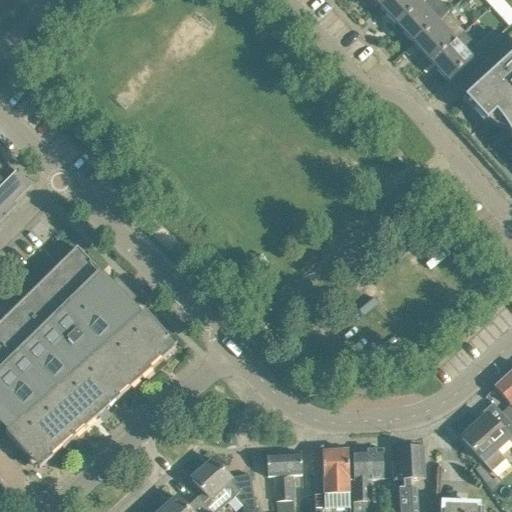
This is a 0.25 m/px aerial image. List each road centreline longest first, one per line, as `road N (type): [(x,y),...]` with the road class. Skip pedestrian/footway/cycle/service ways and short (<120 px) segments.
road 1 (residential): [(511,336),(406,414),(336,422),(286,409),(228,346)]
road 2 (residential): [(511,225),(312,0)]
road 3 (residential): [(34,511),(228,346)]
road 4 (residential): [(228,346),(63,187)]
